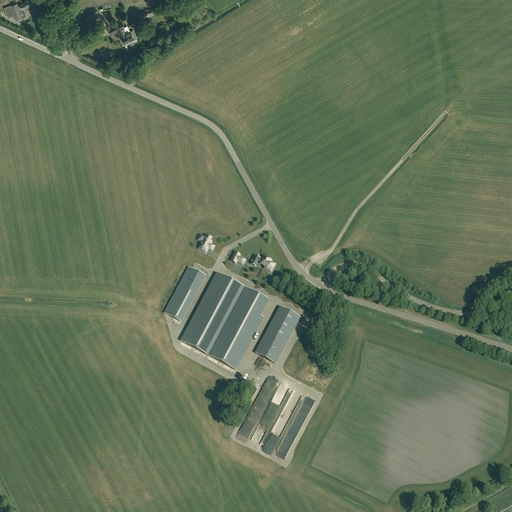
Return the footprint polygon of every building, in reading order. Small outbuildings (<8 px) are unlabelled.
[(26,3),(20,5),(18,5),(17,3),(5,8),(8,17),(15,15),(16,19),(22,17),(26,15),(24,9),(31,6),(32,5),(36,4),(34,0),(27,0),(25,1),(26,3)] [(157,6),(151,9),(138,13),(140,20),(154,15),(159,13),(157,6)] [(127,25),(124,27),(122,22),(108,29),(111,34),(118,31),(125,44),(135,39),(134,39),(137,38),(133,30),(130,31),(127,25)] [(202,243),(199,249),(206,253),(208,249),(212,251),(214,247),(210,245),(211,243),(210,242),(211,239),(206,236),(205,238),(201,236),(198,240),(202,243)] [(240,256),(235,253),(231,261),(235,264),(237,261),(243,265),(245,260),(239,257),(240,256)] [(260,259),(255,256),(251,264),(256,267),(258,263),(261,264),(260,265),(265,267),(264,269),(271,272),(275,264),(271,262),(271,261),(265,258),(265,259),(264,258),(262,260),(260,259)] [(205,277),(188,268),(165,313),(181,322),(205,277)] [(263,319),(259,317),(267,301),(217,274),(181,342),(236,370),(263,319)] [(275,364),(300,318),(280,308),(256,354),(275,364)] [(307,380),(312,355),(297,352),(296,358),(299,359),(298,362),(295,361),(292,376),(294,376),(296,367),(299,368),(298,372),(299,373),(298,376),(300,377),(300,379),(307,380)]
